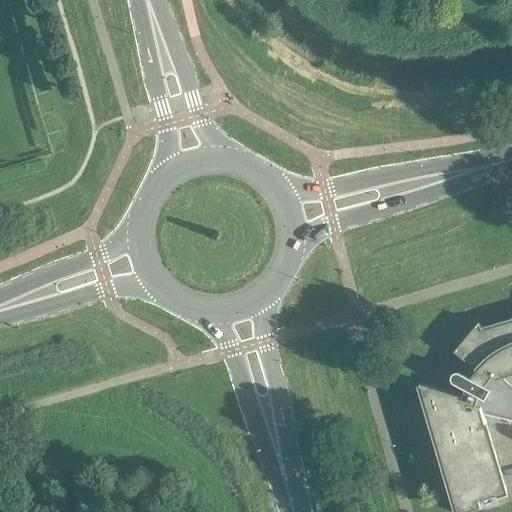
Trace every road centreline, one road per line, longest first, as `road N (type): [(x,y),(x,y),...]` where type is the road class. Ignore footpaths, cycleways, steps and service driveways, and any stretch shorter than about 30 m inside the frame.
road 1 (tertiary): [(296,246),(456,174)]
road 2 (tertiary): [(456,174),(284,195)]
road 3 (tertiary): [(136,238),(53,271),(12,304)]
road 4 (tertiary): [(12,304),(63,302),(147,279)]
road 5 (tertiary): [(162,46),(156,82),(176,168)]
road 6 (tertiary): [(215,158),(162,46)]
road 7 (tertiary): [(271,427),(277,388),(257,306)]
road 8 (tertiary): [(219,318),(246,399),(271,427)]
